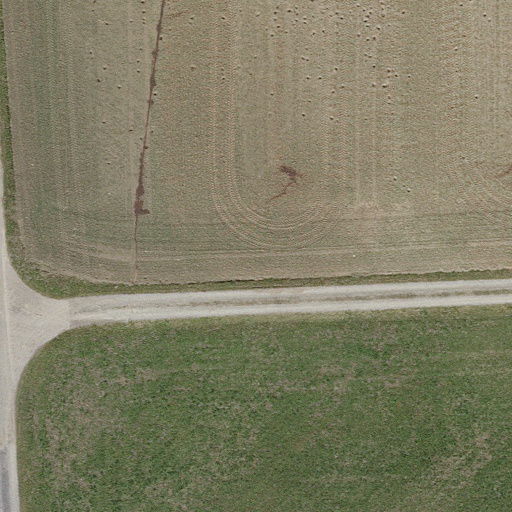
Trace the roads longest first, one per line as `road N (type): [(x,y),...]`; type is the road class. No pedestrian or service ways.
road 1 (track): [(0,314),(511,290)]
road 2 (track): [(9,511),(0,340)]
